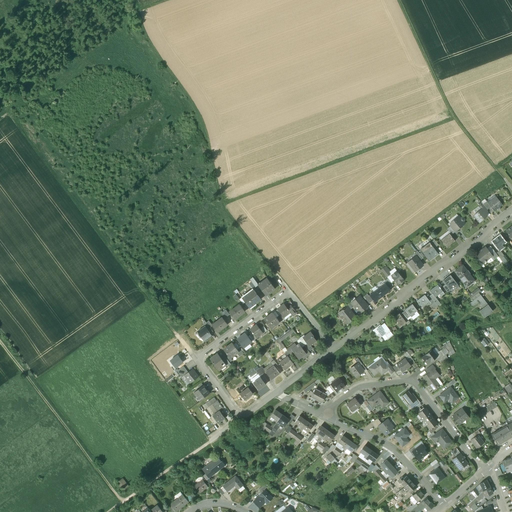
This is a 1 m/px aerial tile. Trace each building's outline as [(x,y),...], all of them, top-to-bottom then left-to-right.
[(487,203),(491,207),(495,212),(503,205),(495,196),(487,203)] [(483,205),(482,204),(479,207),(481,210),(481,209),(484,213),(487,210),(483,205)] [(484,213),(481,209),(481,210),(477,213),(475,214),(476,215),(476,217),(475,218),(479,223),(487,216),(484,213)] [(461,219),(459,216),(451,223),(452,225),(452,224),(457,230),(465,224),(463,222),(464,221),(464,219),(463,218),(462,218),(461,219)] [(439,238),(441,240),(449,234),(450,233),(448,231),(439,238)] [(455,241),(449,234),(441,240),(446,248),(447,247),(446,247),(450,245),(455,241)] [(505,242),(500,236),(492,241),(499,250),(500,250),(503,247),(502,245),(505,242)] [(439,245),(434,240),(430,243),(434,249),(439,245)] [(429,243),(420,250),(422,252),(425,256),(429,261),(438,254),(434,249),(430,243),(429,243)] [(487,250),(485,247),(475,255),(482,264),(485,261),(491,256),(491,255),(490,254),(487,250)] [(201,259),(210,252),(208,249),(199,256),(201,259)] [(499,250),(495,253),(498,257),(508,270),(511,267),(503,257),(504,256),(500,250),(499,250)] [(420,254),(417,251),(414,254),(416,257),(417,257),(419,261),(423,258),(420,254)] [(419,261),(417,257),(416,257),(409,263),(415,272),(423,265),(419,261)] [(391,274),(385,267),(381,270),(387,277),(391,274)] [(456,271),(455,272),(458,275),(466,286),(473,281),(462,267),(456,271)] [(404,280),(397,271),(391,276),(398,285),(404,280)] [(445,285),(450,290),(457,284),(450,275),(443,281),(445,285)] [(259,285),(253,278),(250,280),(252,282),(256,287),(258,286),(259,285)] [(275,289),(268,279),(267,279),(268,280),(265,282),(264,281),(259,285),(258,286),(266,296),(275,289)] [(393,285),(388,279),(385,281),(387,283),(390,288),(393,285)] [(375,286),(375,287),(377,290),(386,284),(387,283),(385,281),(385,280),(382,282),(381,281),(378,284),(378,285),(376,287),(375,286)] [(386,284),(377,290),(383,296),(391,290),(386,284)] [(444,294),(437,285),(432,289),(429,291),(432,294),(432,295),(433,294),(435,297),(439,294),(440,297),(444,294)] [(478,289),(469,295),(471,298),(478,293),(480,292),(478,289)] [(254,290),(242,299),(245,303),(250,308),(261,300),(254,290)] [(383,296),(377,290),(374,292),(370,296),(375,302),(383,296)] [(372,301),(367,294),(364,297),(369,303),(372,301)] [(424,295),(416,301),(421,307),(429,301),(426,298),(424,295)] [(429,296),(426,298),(429,301),(431,304),(430,305),(434,309),(437,306),(433,301),(429,296)] [(368,307),(359,297),(352,303),(351,303),(354,306),(359,312),(363,310),(368,307)] [(491,312),(481,299),(477,302),(475,299),(473,301),(469,304),(472,308),(478,303),(479,304),(483,309),(479,312),(484,318),(491,312)] [(284,304),(281,307),(278,309),(281,314),(284,317),(290,313),(290,312),(287,309),(284,304)] [(414,307),(412,304),(405,310),(406,311),(410,316),(417,311),(414,307)] [(240,305),(229,313),(235,319),(245,312),(240,305)] [(296,313),(291,306),(287,309),(290,312),(290,313),(293,316),(296,313)] [(349,310),(347,307),(339,314),(347,324),(355,318),(349,310)] [(402,313),(408,321),(409,322),(411,320),(412,321),(413,320),(410,316),(406,311),(402,313)] [(410,316),(413,320),(420,315),(417,311),(410,316)] [(273,313),(272,313),(264,319),(271,329),(280,323),(276,318),(273,313)] [(402,313),(399,315),(405,323),(406,323),(408,321),(402,313)] [(399,315),(399,314),(393,319),(399,327),(405,323),(399,315)] [(228,325),(222,318),(212,325),(212,326),(213,326),(217,332),(228,325)] [(384,324),(378,328),(377,327),(375,328),(379,333),(381,336),(384,334),(387,338),(392,335),(384,324)] [(260,329),(257,325),(250,330),(256,337),(262,332),(260,329)] [(205,326),(197,333),(198,334),(204,342),(212,336),(209,331),(205,326)] [(291,335),(289,331),(283,336),(284,337),(283,338),(282,337),(279,339),(281,342),(291,335)] [(314,336),(311,332),(303,338),(307,344),(308,345),(309,347),(309,346),(316,341),(313,337),(314,336)] [(248,337),(245,333),(237,340),(244,348),(252,342),(248,337)] [(281,342),(279,339),(276,341),(285,353),(288,351),(286,349),(281,342)] [(442,347),(442,349),(446,355),(448,353),(449,356),(455,353),(455,354),(458,353),(455,347),(453,349),(449,342),(444,345),(442,347)] [(234,345),(232,343),(223,350),(228,356),(230,359),(230,358),(239,352),(237,350),(234,345)] [(294,343),(286,349),(288,351),(291,356),(294,353),(291,349),(296,346),(294,343)] [(300,346),(297,348),(296,346),(291,349),(294,353),(299,359),(302,357),(306,354),(305,351),(304,351),(302,348),(300,346)] [(305,351),(306,354),(302,357),(304,359),(311,354),(309,351),(307,349),(304,351),(305,351)] [(441,350),(435,354),(437,357),(436,358),(438,360),(445,355),(441,350)] [(433,352),(432,351),(423,357),(428,363),(436,358),(437,357),(435,354),(433,352)] [(219,356),(218,354),(210,360),(218,371),(226,365),(222,360),(219,356)] [(170,361),(176,368),(183,362),(178,355),(170,361)] [(445,355),(438,360),(441,364),(448,359),(446,355),(445,355)] [(288,357),(285,359),(284,358),(282,359),(280,358),(277,360),(280,364),(285,370),(288,368),(293,364),(289,358),(288,357)] [(384,364),(381,359),(369,368),(374,375),(379,372),(382,375),(388,370),(389,369),(386,366),(384,364)] [(403,362),(402,361),(397,365),(401,370),(403,372),(411,366),(406,360),(403,362)] [(273,366),(271,363),(269,365),(264,369),(266,372),(273,366)] [(357,364),(350,369),(356,377),(364,372),(360,366),(358,363),(357,364)] [(392,368),(389,364),(386,366),(389,369),(388,370),(391,373),(394,371),(392,368)] [(183,378),(185,376),(189,373),(184,366),(178,371),(183,378)] [(266,372),(265,372),(272,380),(280,374),(275,368),(274,366),(273,366),(266,372)] [(435,368),(423,377),(433,391),(438,387),(433,380),(439,376),(435,370),(435,369),(435,368)] [(189,373),(185,376),(190,383),(199,377),(193,370),(189,373)] [(260,377),(258,374),(250,380),(253,383),(254,383),(260,378),(260,377)] [(260,378),(254,383),(259,390),(266,385),(260,378)] [(339,378),(334,382),(335,383),(332,386),(335,390),(336,392),(345,386),(339,378)] [(314,383),(303,391),(306,394),(316,386),(315,385),(314,383)] [(203,386),(194,393),(200,401),(210,394),(203,386)] [(253,394),(248,388),(240,394),(244,401),(253,394)] [(450,388),(439,396),(444,402),(450,398),(453,402),(452,402),(452,403),(458,398),(450,388)] [(326,395),(316,389),(311,398),(322,403),(326,395)] [(380,391),(367,401),(372,408),(381,401),(385,406),(389,403),(380,391)] [(413,395),(412,396),(408,391),(406,393),(405,394),(402,396),(405,400),(406,399),(411,405),(418,401),(413,395)] [(355,398),(347,404),(352,412),(352,411),(357,407),(357,408),(360,406),(355,398)] [(366,407),(360,399),(358,400),(364,409),(366,407)] [(223,409),(217,401),(214,404),(219,411),(220,411),(223,409)] [(494,402),(479,412),(477,413),(480,418),(497,407),(494,402)] [(422,411),(418,414),(424,422),(432,416),(426,408),(422,411)] [(469,417),(462,409),(452,416),(459,425),(469,417)] [(283,415),(276,410),(271,416),(276,420),(275,422),(277,423),(283,415)] [(198,414),(202,419),(207,416),(203,411),(198,414)] [(219,411),(213,416),(218,424),(225,419),(220,411),(219,411)] [(288,419),(283,415),(277,423),(279,424),(280,422),(281,423),(285,426),(288,421),(289,420),(288,419)] [(432,416),(424,422),(429,430),(434,427),(438,424),(432,416)] [(306,421),(300,417),(295,423),(300,426),(299,428),(301,429),(306,421)] [(377,419),(372,423),(376,428),(378,426),(381,424),(377,419)] [(381,424),(378,426),(381,430),(382,430),(386,435),(394,429),(387,420),(381,424)] [(313,426),(306,421),(301,429),(303,430),(304,429),(309,433),(313,426)] [(400,429),(401,431),(405,429),(406,428),(407,429),(412,425),(409,422),(400,429)] [(506,423),(501,426),(503,428),(491,435),(497,445),(502,442),(502,443),(505,441),(511,436),(511,432),(507,424),(506,423)] [(271,427),(267,424),(264,429),(268,431),(269,433),(273,428),(271,427)] [(287,433),(289,434),(292,430),(293,428),(289,425),(285,430),(284,432),(286,434),(287,433)] [(328,431),(321,426),(317,432),(317,433),(321,436),(320,437),(319,436),(317,439),(317,440),(320,442),(322,439),(323,437),(328,431)] [(401,431),(394,436),(402,447),(408,442),(404,437),(408,434),(405,429),(401,431)] [(297,434),(292,430),(289,434),(288,434),(291,436),(294,438),(297,434)] [(435,435),(431,438),(436,444),(439,442),(442,445),(441,445),(444,449),(452,443),(447,436),(446,437),(444,434),(445,433),(442,430),(435,435)] [(328,431),(323,437),(325,439),(330,442),(335,436),(328,431)] [(315,436),(311,433),(306,441),(310,443),(314,437),(315,436)] [(303,438),(297,434),(294,438),(299,443),(303,438)] [(478,436),(478,435),(474,438),(470,441),(477,449),(484,443),(478,436)] [(350,441),(343,436),(338,442),(343,446),(345,447),(350,441)] [(299,443),(294,438),(291,440),(294,443),(293,443),(297,448),(302,444),(299,443)] [(356,446),(350,441),(345,447),(347,448),(352,452),(356,446)] [(421,441),(414,447),(416,449),(421,445),(425,450),(427,449),(421,441)] [(416,449),(415,449),(416,450),(412,453),(413,453),(418,461),(428,454),(425,450),(421,445),(416,449)] [(371,451),(365,446),(360,452),(361,453),(365,456),(367,457),(371,451)] [(342,451),(336,447),(333,451),(339,455),(342,451)] [(456,449),(451,453),(455,458),(460,454),(460,455),(461,454),(456,449)] [(378,456),(371,451),(367,457),(369,458),(374,462),(378,456)] [(333,458),(329,454),(326,457),(331,462),(334,460),(334,459),(333,458)] [(455,458),(453,460),(456,465),(455,465),(460,471),(460,470),(467,464),(468,465),(460,455),(460,454),(455,458)] [(358,457),(355,461),(356,461),(361,465),(364,461),(358,457)] [(511,457),(502,462),(507,473),(511,470),(511,459),(511,457)] [(215,459),(202,469),(206,474),(208,477),(209,477),(214,473),(215,474),(225,466),(222,461),(221,462),(219,459),(216,461),(215,459)] [(442,459),(438,463),(440,466),(441,468),(446,464),(442,459)] [(392,466),(387,460),(381,465),(385,469),(387,471),(392,466)] [(398,472),(392,466),(387,471),(388,473),(390,475),(392,477),(398,472)] [(351,467),(346,472),(349,476),(355,471),(351,467)] [(378,470),(378,469),(374,473),(379,478),(382,475),(381,473),(378,470)] [(445,478),(438,469),(429,475),(436,484),(445,478)] [(386,479),(382,475),(379,478),(380,480),(383,483),(387,480),(386,479)] [(411,481),(406,476),(403,479),(402,477),(397,481),(398,482),(399,484),(400,483),(404,487),(405,487),(411,481)] [(236,477),(223,486),(227,492),(235,485),(238,490),(243,486),(236,477)] [(124,479),(118,483),(124,491),(130,487),(124,479)] [(194,486),(200,493),(208,487),(204,482),(202,480),(200,482),(194,486)] [(381,492),(384,489),(386,487),(384,484),(388,481),(387,480),(383,483),(380,480),(378,482),(381,486),(380,487),(378,488),(381,492)] [(487,480),(480,484),(483,489),(484,491),(490,487),(487,480)] [(411,481),(405,487),(407,490),(408,491),(409,492),(410,492),(416,487),(411,481)] [(393,486),(390,483),(386,487),(384,489),(386,492),(393,486)] [(484,491),(483,492),(484,495),(485,497),(493,493),(490,487),(484,491)] [(478,492),(475,488),(471,492),(472,494),(476,498),(480,494),(483,492),(484,491),(483,489),(481,490),(478,492)] [(262,493),(261,492),(258,495),(259,496),(253,502),(259,509),(265,503),(266,505),(273,498),(265,490),(262,493)] [(424,496),(419,490),(416,493),(418,495),(421,498),(422,498),(424,496)] [(483,492),(480,494),(476,498),(478,501),(484,495),(483,492)] [(182,501),(180,498),(175,501),(172,503),(174,506),(172,507),(175,511),(179,508),(179,509),(188,502),(185,498),(182,501)] [(434,506),(426,498),(423,501),(426,505),(430,509),(434,506)] [(472,501),(468,505),(470,508),(475,504),(478,501),(476,498),(472,501)] [(415,503),(411,507),(410,506),(407,509),(409,511),(410,511),(417,506),(415,503)]
